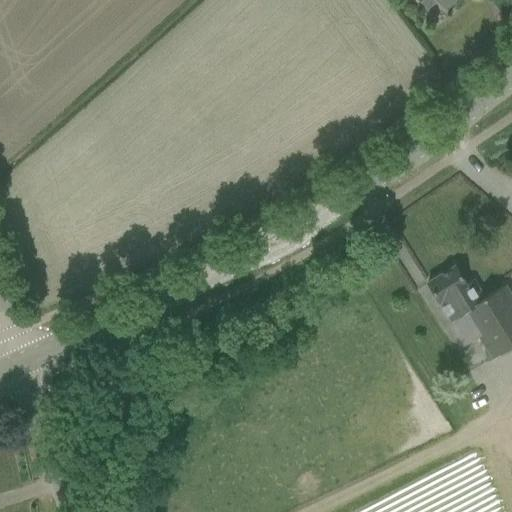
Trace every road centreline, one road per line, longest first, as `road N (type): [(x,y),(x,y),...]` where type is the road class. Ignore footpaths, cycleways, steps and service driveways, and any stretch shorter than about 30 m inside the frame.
road 1 (tertiary): [(320,214),(511,76)]
road 2 (tertiary): [(18,362),(215,272)]
road 3 (unclassified): [(64,511),(18,362)]
road 4 (tertiary): [(215,272),(295,243),(320,214)]
road 5 (tertiary): [(320,214),(282,224),(215,272)]
